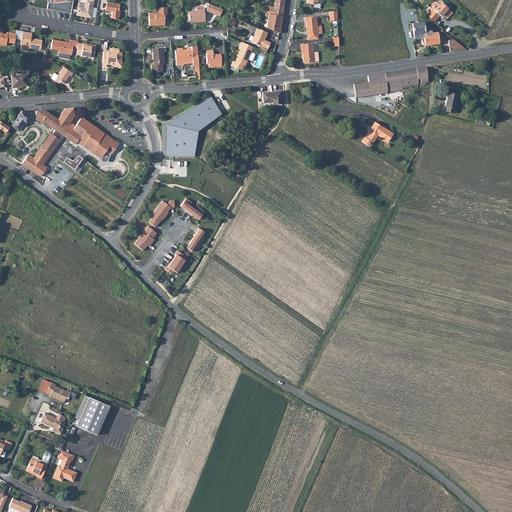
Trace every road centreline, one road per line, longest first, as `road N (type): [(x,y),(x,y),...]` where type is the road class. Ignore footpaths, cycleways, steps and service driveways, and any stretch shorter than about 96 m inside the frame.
road 1 (residential): [(142,276),(234,354),(421,461),(481,511)]
road 2 (tertiary): [(279,77),(511,49)]
road 3 (residential): [(113,241),(154,165),(142,106)]
road 4 (residential): [(0,160),(113,241)]
road 5 (tertiary): [(145,92),(279,77)]
road 6 (residential): [(135,38),(21,16),(18,9)]
road 7 (tertiary): [(123,94),(0,103)]
